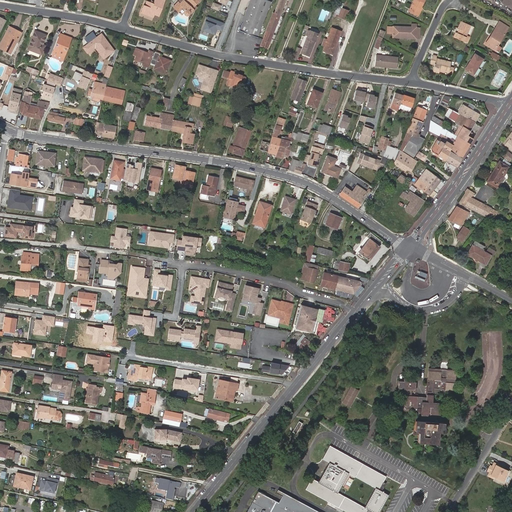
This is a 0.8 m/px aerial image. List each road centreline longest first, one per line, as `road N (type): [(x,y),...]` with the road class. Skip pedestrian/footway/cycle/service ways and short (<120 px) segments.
road 1 (tertiary): [(409,247),(287,176),(7,129)]
road 2 (unclassified): [(0,239),(236,271),(354,312)]
road 3 (residential): [(124,27),(218,54),(411,81)]
road 4 (primary): [(354,312),(194,511)]
road 5 (track): [(122,373),(124,357),(293,387)]
road 6 (primary): [(409,247),(511,110)]
road 7 (residential): [(0,3),(124,27)]
road 8 (residential): [(511,405),(452,511)]
